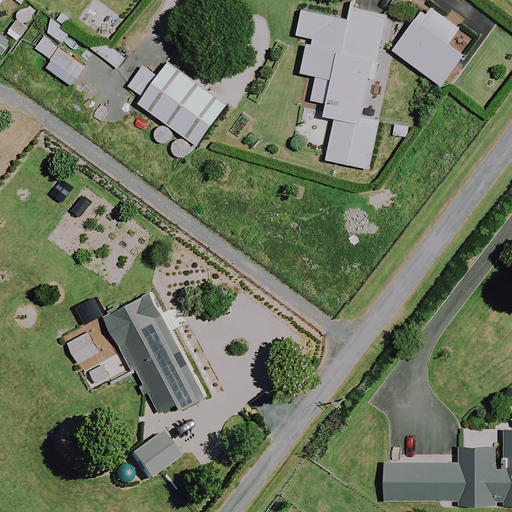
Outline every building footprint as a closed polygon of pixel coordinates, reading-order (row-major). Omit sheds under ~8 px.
[(302,11),(297,36),(299,36),(312,39),(304,74),(304,76),(316,79),(311,103),(328,107),(325,119),(335,121),(327,160),(370,170),(381,118),(364,115),(372,79),(378,80),(390,20),(351,12),(349,21),(304,11),(302,11)] [(418,20),(396,52),(444,86),(466,55),(418,20)] [(73,34),(56,21),(48,32),(65,45),(73,34)] [(62,48),(46,37),(37,49),(54,61),(62,48)] [(231,104),(173,62),(142,104),(200,146),(231,104)] [(207,397),(150,287),(104,311),(147,394),(151,392),(162,413),(181,403),(184,409),(207,397)] [(511,430),(506,430),(506,448),(462,448),(462,463),(386,463),(385,501),(459,502),(459,506),(511,506),(511,430)] [(177,461),(159,435),(130,455),(148,481),(177,461)]
